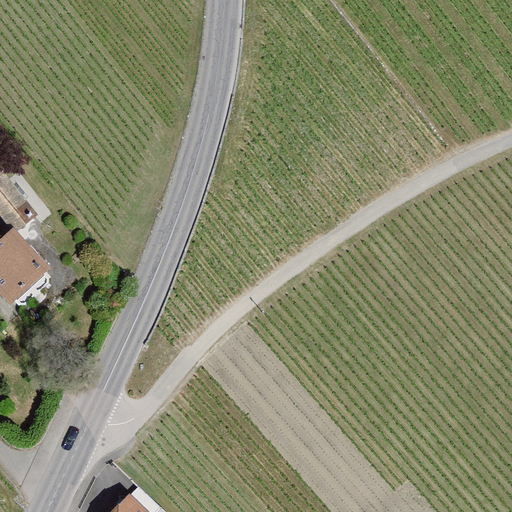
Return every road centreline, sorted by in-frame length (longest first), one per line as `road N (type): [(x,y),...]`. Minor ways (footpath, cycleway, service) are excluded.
road 1 (unclassified): [(511,144),(430,178),(276,285),(179,376),(89,426)]
road 2 (secondary): [(224,0),(208,115),(179,216),(89,426)]
